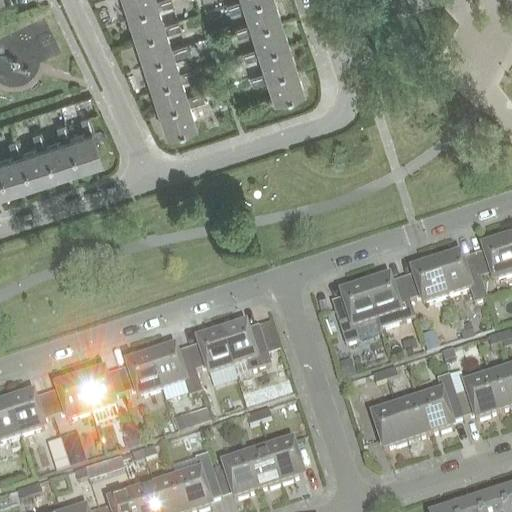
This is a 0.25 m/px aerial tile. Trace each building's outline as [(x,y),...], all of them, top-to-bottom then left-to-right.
[(122,0),(126,11),(160,0),(122,0)] [(160,0),(126,11),(133,31),(167,19),(160,0)] [(197,0),(187,3),(190,12),(199,9),(197,0)] [(272,0),(234,0),(240,19),(275,7),(272,0)] [(216,4),(206,7),(209,16),(218,13),(216,4)] [(199,9),(190,12),(193,21),(202,18),(199,9)] [(167,19),(133,31),(139,51),(174,40),(167,19)] [(41,42),(48,58),(64,51),(57,35),(41,42)] [(176,85),(166,88),(182,137),(304,97),(288,49),(271,54),(274,62),(179,93),(176,85)] [(62,54),(42,61),(47,74),(67,67),(62,54)] [(0,195),(97,164),(81,115),(71,118),(74,127),(0,150),(0,195)] [(495,285),(511,279),(511,258),(507,243),(483,251),(485,256),(474,259),(481,281),(492,277),(495,285)] [(481,281),(474,259),(461,263),(460,259),(436,266),(447,300),(470,293),(474,307),(487,302),(481,281)] [(447,300),(436,266),(413,274),(414,279),(402,283),(410,304),(421,300),(424,308),(447,300)] [(389,282),(366,290),(377,323),(400,316),(398,308),(410,304),(402,283),(391,286),(389,282)] [(354,331),(377,323),(366,290),(342,297),(344,302),(332,306),(346,349),(359,344),(354,331)] [(463,342),(473,339),(469,326),(458,330),(463,342)] [(245,329),(222,337),(233,370),(256,363),(256,362),(268,358),(259,330),(247,333),(245,329)] [(511,341),(510,334),(499,338),(501,346),(511,342),(511,341)] [(233,370),(222,337),(198,344),(200,349),(188,353),(195,374),(207,371),(209,378),(233,370)] [(499,338),(488,341),(491,350),(501,346),(499,338)] [(428,353),(437,349),(434,339),(424,343),(428,353)] [(407,359),(418,356),(414,343),(403,347),(407,359)] [(195,374),(188,353),(176,357),(175,352),(151,360),(162,394),(186,386),(190,399),(202,395),(195,374)] [(453,353),(442,356),(444,365),(455,361),(453,353)] [(138,401),(162,394),(151,360),(128,368),(129,372),(117,376),(124,398),(136,394),(138,401)] [(344,380),(355,377),(350,363),(340,367),(344,380)] [(395,372),(384,375),(387,384),(398,380),(395,372)] [(511,378),(511,374),(488,382),(499,415),(511,411),(511,378)] [(104,375),(80,383),(92,417),(115,409),(112,402),(124,398),(117,376),(106,380),(104,375)] [(384,375),(373,379),(376,387),(387,384),(384,375)] [(441,397),(419,404),(430,438),(453,431),(452,426),(464,422),(449,379),(437,383),(441,397)] [(292,398),(287,382),(265,389),(270,405),(292,398)] [(477,423),(499,415),(488,382),(466,389),(477,423)] [(68,425),(92,417),(80,383),(57,391),(58,395),(47,399),(54,421),(65,417),(68,425)] [(42,425),(54,421),(47,399),(35,403),(33,398),(10,406),(21,440),(44,432),(42,425)] [(419,404),(396,412),(407,446),(430,438),(419,404)] [(0,446),(21,440),(10,406),(0,409),(0,446)] [(384,453),(407,446),(396,412),(373,419),(384,453)] [(268,413),(257,416),(260,425),(271,421),(268,413)] [(257,416),(246,420),(249,428),(260,425),(257,416)] [(180,435),(191,432),(188,420),(176,424),(180,435)] [(211,432),(200,435),(203,443),(214,440),(211,432)] [(136,439),(124,443),(128,452),(140,449),(136,439)] [(292,446),(269,453),(281,487),(304,479),(292,446)] [(154,450),(143,454),(146,462),(157,459),(154,450)] [(269,453),(246,461),(258,494),(281,487),(269,453)] [(143,454),(132,458),(135,466),(146,462),(143,454)] [(70,471),(87,466),(84,455),(67,461),(70,471)] [(200,476),(177,483),(186,511),(204,511),(211,510),(210,505),(222,501),(207,458),(195,462),(200,476)] [(57,475),(70,471),(67,461),(53,465),(57,475)] [(235,502),(258,494),(246,461),(223,468),(235,502)] [(97,469),(85,473),(88,481),(99,478),(97,469)] [(85,473),(75,477),(78,485),(88,481),(85,473)] [(186,511),(177,483),(155,491),(161,511),(186,511)] [(30,500),(42,496),(39,488),(28,492),(30,500)] [(161,511),(155,491),(132,498),(136,511),(161,511)] [(28,492),(16,496),(19,504),(30,500),(28,492)] [(511,511),(511,492),(500,496),(505,511),(511,511)] [(505,511),(500,496),(477,504),(479,511),(505,511)] [(111,511),(136,511),(132,498),(109,506),(111,511)]
